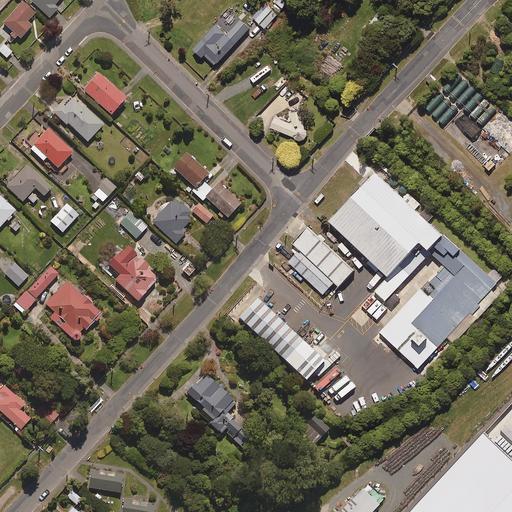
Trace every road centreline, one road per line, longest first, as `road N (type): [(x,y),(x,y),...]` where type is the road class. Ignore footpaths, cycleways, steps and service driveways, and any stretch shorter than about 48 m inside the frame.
road 1 (secondary): [(297,198),(197,320),(17,511)]
road 2 (residential): [(297,198),(99,7)]
road 3 (secondary): [(480,0),(297,198)]
road 4 (residential): [(99,7),(0,112)]
